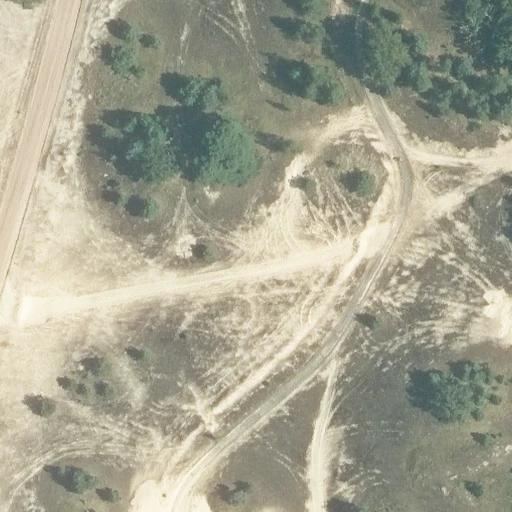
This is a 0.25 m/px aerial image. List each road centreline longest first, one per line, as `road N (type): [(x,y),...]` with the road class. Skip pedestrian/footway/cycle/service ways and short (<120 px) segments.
road 1 (track): [(185,485),(191,304),(172,125),(190,0)]
road 2 (track): [(394,234),(286,271),(202,276),(132,250),(27,160)]
road 3 (track): [(0,253),(69,0)]
road 4 (track): [(328,350),(314,484),(320,511)]
